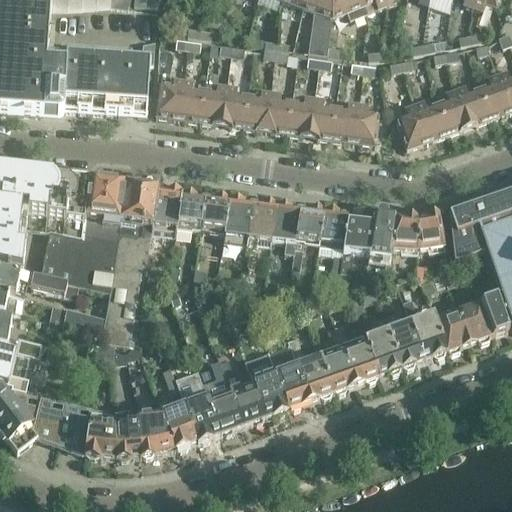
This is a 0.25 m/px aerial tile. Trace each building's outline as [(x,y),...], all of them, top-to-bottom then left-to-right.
[(0,0),(0,12),(3,13),(47,15),(96,13),(98,11),(111,0),(113,1),(112,0),(0,0)] [(112,0),(113,1),(111,0),(98,11),(110,11),(128,14),(131,2),(121,2),(121,0),(112,0)] [(284,0),(282,7),(303,14),(307,0),(284,0)] [(307,0),(303,14),(314,18),(308,59),(327,61),(328,56),(328,52),(332,24),(334,0),(307,0)] [(334,0),(332,24),(346,19),(350,26),(367,19),(359,0),(334,0)] [(382,0),(359,0),(367,19),(387,11),(382,0)] [(382,0),(387,11),(397,7),(394,0),(382,0)] [(457,0),(464,3),(463,10),(473,13),(477,0),(457,0)] [(477,0),(473,13),(483,17),(485,10),(491,12),(491,11),(497,13),(500,0),(477,0)] [(135,1),(134,10),(146,11),(148,3),(136,1),(135,1)] [(148,3),(146,11),(159,13),(159,4),(148,3)] [(0,117),(44,121),(60,122),(64,116),(147,121),(150,70),(125,68),(125,65),(64,63),(64,67),(52,66),(53,43),(49,43),(51,15),(47,15),(3,13),(0,12),(0,117)] [(189,33),(188,41),(200,43),(201,35),(189,33)] [(212,37),(201,35),(200,43),(211,45),(212,37)] [(484,46),(482,38),(471,40),(473,48),(484,46)] [(471,40),(458,42),(460,51),(473,48),(471,40)] [(511,47),(509,40),(498,43),(502,54),(511,50),(511,47)] [(189,47),(177,45),(176,54),(188,55),(189,47)] [(264,54),(276,55),(277,47),(265,46),(264,53),(264,54)] [(201,48),(189,47),(188,55),(200,56),(201,48)] [(277,47),(276,55),(288,57),(289,49),(277,47)] [(436,49),(424,50),(424,58),(436,57),(436,49)] [(231,52),(216,50),(215,60),(230,62),(231,52)] [(424,50),(411,51),(412,60),(424,58),(424,50)] [(488,50),(476,53),(477,61),(489,59),(488,50)] [(246,53),(231,52),(230,62),(245,64),(245,63),(246,55),(246,53)] [(339,62),(340,54),(328,52),(327,61),(339,62)] [(264,54),(263,62),(275,64),(276,55),(264,54)] [(276,55),(275,64),(287,65),(288,57),(276,55)] [(381,56),(369,56),(368,64),(380,64),(381,56)] [(393,57),(381,56),(380,64),(392,65),(393,57)] [(460,59),(448,61),(450,69),(462,66),(460,59)] [(448,61),(437,64),(439,72),(450,69),(448,61)] [(321,65),(309,64),(308,72),(320,73),(321,65)] [(333,67),(321,65),(320,73),(332,75),(333,67)] [(366,71),(354,69),(353,78),(365,79),(366,71)] [(422,70),(410,71),(410,79),(423,78),(422,70)] [(378,73),(366,71),(365,79),(377,81),(378,73)] [(410,71),(398,71),(398,80),(410,79),(410,71)] [(507,75),(499,78),(511,115),(511,81),(509,83),(507,75)] [(490,90),(482,93),(493,124),(511,117),(511,115),(499,78),(487,82),(490,90)] [(157,121),(158,122),(179,124),(184,84),(174,83),(173,90),(167,89),(167,90),(161,89),(157,121)] [(184,84),(179,124),(201,127),(206,95),(194,93),(195,86),(184,84)] [(206,95),(201,127),(223,130),(228,90),(217,89),(216,96),(206,95)] [(228,90),(223,130),(245,133),(250,101),(238,100),(238,91),(228,90)] [(465,91),(456,93),(470,132),(493,124),(482,93),(468,98),(465,91)] [(448,105),(440,108),(451,139),(470,132),(456,93),(446,97),(448,105)] [(250,101),(245,133),(266,136),(272,96),(261,94),(260,102),(250,101)] [(272,96),(266,136),(289,139),(293,107),(281,105),(282,97),(272,96)] [(293,107),(289,139),(310,142),(316,102),(305,101),(304,108),(293,107)] [(316,102),(310,142),(333,145),(337,113),(325,111),(325,103),(316,102)] [(424,105),(415,108),(429,147),(451,139),(440,108),(427,113),(424,105)] [(337,113),(333,145),(354,148),(360,108),(348,106),(347,114),(337,113)] [(360,108),(354,148),(375,151),(380,119),(375,118),(375,117),(368,116),(369,109),(360,108)] [(406,119),(400,121),(401,122),(395,124),(407,155),(429,147),(415,108),(404,112),(406,119)] [(0,274),(7,276),(33,281),(40,283),(50,238),(83,245),(86,222),(90,186),(87,186),(40,181),(35,180),(32,179),(32,181),(16,179),(16,177),(0,175),(0,274)] [(90,186),(86,222),(83,245),(50,238),(40,283),(68,290),(109,299),(122,227),(121,227),(127,190),(90,186)] [(127,190),(121,227),(122,227),(109,299),(106,323),(101,346),(101,348),(120,351),(132,353),(134,353),(152,239),(153,232),(153,230),(159,194),(127,190)] [(159,194),(153,230),(153,232),(152,239),(176,242),(176,241),(176,233),(182,195),(180,196),(177,196),(178,193),(164,191),(164,195),(159,194)] [(182,195),(176,233),(176,241),(191,243),(191,239),(199,240),(200,236),(200,232),(205,199),(191,198),(189,195),(183,194),(182,195)] [(511,197),(449,219),(454,233),(457,240),(511,221),(511,197)] [(205,199),(200,232),(200,236),(224,239),(224,235),(229,202),(228,202),(223,202),(221,199),(215,198),(213,200),(205,199)] [(224,235),(224,239),(223,245),(246,248),(248,238),(253,205),(239,203),(236,200),(231,200),(229,202),(224,235)] [(248,238),(246,248),(246,253),(256,255),(257,249),(271,252),(272,245),(272,241),(277,207),(276,208),(271,207),(268,204),(263,204),(261,206),(253,205),(248,238)] [(277,207),(272,241),(272,245),(285,246),(284,259),(293,260),(296,244),(300,211),(287,209),(284,206),(279,206),(277,207)] [(300,211),(296,244),(292,274),(300,275),(304,250),(318,252),(319,247),(324,214),(318,213),(316,210),(311,210),(308,212),(300,211)] [(319,247),(318,252),(317,259),(333,261),(331,280),(339,281),(344,250),(349,217),(334,215),(332,212),(326,212),(324,214),(319,247)] [(349,217),(344,250),(339,281),(338,289),(348,290),(348,279),(350,279),(352,259),(369,261),(375,220),(369,219),(367,217),(360,216),(357,218),(349,217)] [(419,226),(417,257),(419,258),(445,254),(441,220),(438,221),(435,219),(430,220),(428,223),(419,225),(419,226)] [(375,220),(369,261),(368,269),(389,271),(390,265),(390,264),(391,256),(392,256),(397,222),(375,220)] [(397,222),(392,256),(417,257),(419,226),(419,225),(418,225),(418,224),(413,223),(410,220),(405,220),(402,223),(397,222)] [(511,221),(457,240),(454,233),(451,234),(455,269),(487,259),(501,301),(480,308),(492,342),(510,336),(509,334),(511,332),(511,221)] [(158,258),(149,257),(147,268),(156,269),(158,258)] [(389,271),(387,284),(396,286),(398,266),(390,265),(389,271)] [(179,272),(170,270),(168,288),(176,289),(179,272)] [(0,298),(8,300),(25,304),(28,291),(31,292),(31,294),(65,302),(76,304),(79,292),(68,290),(40,283),(33,281),(21,279),(7,276),(0,274),(0,298)] [(206,276),(196,274),(194,290),(204,292),(206,282),(206,276)] [(417,274),(417,289),(425,289),(425,274),(417,274)] [(241,281),(218,278),(216,294),(226,295),(239,297),(241,281)] [(452,279),(444,282),(448,293),(457,290),(452,279)] [(254,288),(241,286),(239,297),(253,298),(254,288)] [(432,286),(425,289),(421,291),(426,302),(437,297),(432,286)] [(288,293),(275,290),(273,301),(287,302),(288,293)] [(165,294),(172,312),(181,308),(174,291),(165,294)] [(364,296),(363,311),(384,303),(386,294),(364,296)] [(0,298),(0,322),(12,325),(13,320),(22,321),(25,304),(8,300),(0,298)] [(401,304),(403,308),(407,319),(425,366),(435,363),(438,365),(444,363),(445,359),(447,359),(432,318),(430,314),(417,317),(416,313),(411,300),(401,304)] [(479,308),(456,316),(469,350),(478,347),(482,350),(489,347),(490,343),(492,342),(480,308),(479,308)] [(49,332),(101,346),(106,323),(53,310),(49,332)] [(461,353),(469,350),(456,316),(454,310),(432,318),(447,359),(448,358),(452,360),(460,358),(461,353)] [(407,319),(385,327),(402,375),(404,374),(408,376),(414,374),(415,370),(425,366),(407,319)] [(0,350),(7,352),(12,325),(0,322),(0,350)] [(398,376),(402,375),(385,327),(373,332),(370,322),(358,326),(363,338),(379,383),(388,380),(391,382),(397,380),(398,376)] [(340,346),(357,391),(364,388),(368,390),(373,388),(375,385),(379,383),(363,338),(340,346)] [(299,343),(289,346),(311,408),(319,405),(323,407),(328,405),(329,401),(333,399),(317,354),(305,358),(303,354),(299,343)] [(0,386),(8,389),(7,393),(26,398),(33,400),(35,390),(28,389),(28,387),(21,386),(23,377),(25,377),(28,363),(50,368),(54,353),(18,344),(16,354),(7,352),(0,350),(0,386)] [(274,375),(275,379),(275,381),(288,416),(289,415),(292,418),(298,415),(299,412),(311,408),(289,346),(280,349),(286,366),(273,371),(274,375)] [(340,346),(317,354),(333,399),(334,399),(338,401),(343,399),(344,395),(357,391),(340,346)] [(213,347),(203,350),(216,385),(226,382),(219,362),(213,347)] [(120,351),(101,348),(98,360),(100,360),(99,368),(114,371),(113,360),(119,359),(120,351)] [(134,353),(132,353),(125,358),(127,366),(142,362),(138,351),(134,353)] [(127,366),(125,358),(119,359),(113,360),(114,371),(126,367),(127,366)] [(228,358),(219,362),(226,382),(235,378),(228,358)] [(169,368),(159,371),(169,399),(178,396),(169,368)] [(254,389),(255,393),(267,423),(277,420),(280,421),(285,420),(286,416),(288,416),(275,381),(274,375),(252,383),(254,389)] [(229,391),(233,401),(244,432),(254,428),(257,430),(262,428),(264,425),(267,423),(255,393),(252,383),(229,391)] [(0,441),(3,441),(8,448),(9,447),(18,459),(38,443),(68,455),(83,461),(91,419),(92,414),(41,403),(26,398),(7,393),(3,392),(0,390),(0,441)] [(206,399),(210,409),(222,440),(224,439),(227,441),(232,439),(233,436),(244,432),(233,401),(229,391),(206,399)] [(206,399),(183,407),(197,448),(201,446),(204,448),(209,446),(211,444),(213,443),(222,440),(210,409),(206,399)] [(160,411),(161,415),(175,455),(177,454),(181,457),(187,455),(189,450),(197,448),(183,407),(182,403),(160,411)] [(152,418),(138,420),(141,462),(143,462),(146,464),(151,463),(154,460),(157,460),(175,455),(161,415),(152,418)] [(91,419),(83,461),(84,461),(88,462),(91,464),(96,465),(99,463),(117,463),(115,421),(113,422),(91,419)] [(130,419),(115,421),(117,463),(119,463),(122,466),(127,465),(130,463),(134,463),(141,462),(138,420),(130,419)]
